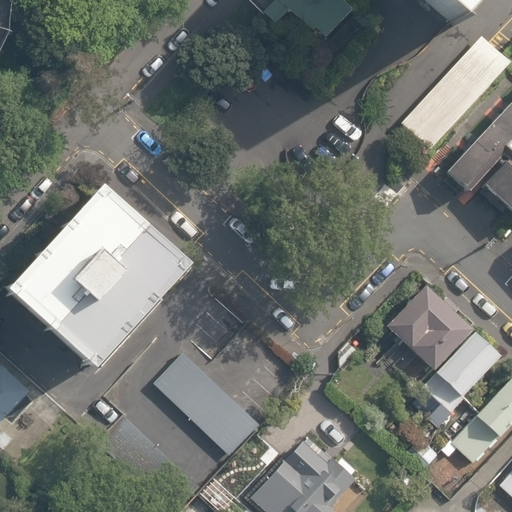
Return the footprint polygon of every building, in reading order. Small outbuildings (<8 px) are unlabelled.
[(286,10),(274,0),(272,0),(259,13),(272,25),(286,10)] [(349,11),(337,0),(274,0),(286,10),(320,42),(349,11)] [(469,0),(411,0),(442,29),(469,0)] [(506,63),(478,37),(397,124),(425,150),(506,63)] [(489,199),(511,218),(511,183),(506,179),(511,172),(511,109),(446,185),(478,212),(489,199)] [(1,297),(81,370),(177,266),(97,193),(1,297)] [(423,292),(383,331),(422,370),(462,331),(423,292)] [(444,367),(468,393),(511,350),(511,348),(489,324),(444,367)] [(179,350),(146,386),(226,460),(259,424),(179,350)] [(18,432),(38,412),(0,374),(0,368),(4,364),(0,360),(0,437),(11,426),(18,432)] [(511,379),(452,439),(475,463),(511,426),(511,379)] [(218,466),(148,401),(106,447),(177,511),(218,466)] [(308,426),(249,497),(266,511),(330,511),(364,472),(308,426)] [(511,466),(496,482),(511,498),(511,466)] [(412,490),(411,511),(438,511),(439,490),(412,490)]
